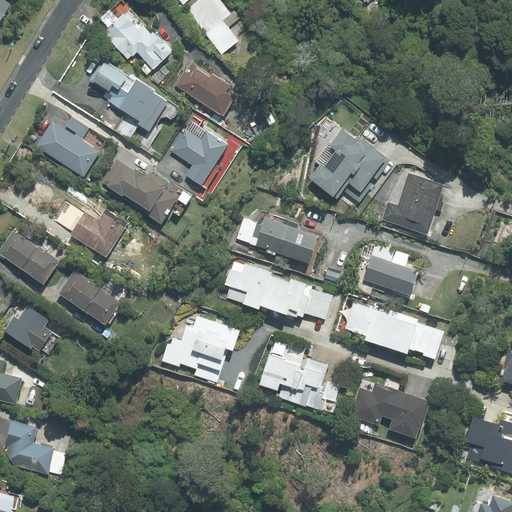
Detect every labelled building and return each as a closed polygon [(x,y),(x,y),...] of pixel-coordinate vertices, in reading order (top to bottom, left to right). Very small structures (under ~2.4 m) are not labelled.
[(0,0),(0,28),(2,29),(17,3),(10,0),(0,0)] [(234,11),(225,0),(196,0),(188,8),(225,53),(242,39),(231,26),(244,16),(238,8),(234,11)] [(154,31),(130,2),(122,9),(118,4),(105,14),(113,24),(106,30),(130,59),(140,50),(149,61),(142,66),(149,75),(176,51),(157,28),(154,31)] [(152,130),(172,98),(140,77),(139,79),(109,59),(105,64),(102,62),(90,79),(115,95),(111,100),(141,119),(140,122),(152,130)] [(190,71),(185,69),(176,85),(228,114),(239,94),(231,90),(234,84),(195,62),(190,71)] [(91,127),(59,107),(35,145),(87,177),(104,150),(84,138),(91,127)] [(389,151),(346,121),(310,172),(353,201),(389,151)] [(195,163),(189,173),(206,184),(231,142),(211,130),(206,138),(188,127),(173,150),(195,163)] [(117,160),(105,182),(128,195),(129,193),(156,209),(172,181),(153,170),(151,174),(143,175),(117,160)] [(400,204),(390,201),(385,219),(432,233),(447,181),(410,170),(400,204)] [(100,219),(87,211),(74,232),(110,255),(131,221),(108,207),(100,219)] [(282,252),(292,219),(286,217),(284,222),(271,218),(270,222),(265,221),(264,224),(258,222),(252,243),(282,252)] [(294,219),(284,252),(314,261),(322,233),(301,227),(302,222),(294,219)] [(64,259),(13,228),(0,249),(0,252),(49,283),(64,259)] [(392,252),(373,246),(363,278),(413,293),(421,267),(390,258),(392,252)] [(274,271),(233,260),(227,283),(232,284),(229,297),(265,307),(266,301),(274,271)] [(74,269),(61,291),(111,322),(124,300),(74,269)] [(274,271),(266,301),(328,318),(335,292),(310,285),(311,281),(274,271)] [(354,300),(346,326),(370,333),(368,338),(413,352),(414,347),(439,354),(447,328),(422,320),(423,317),(389,307),(388,311),(354,300)] [(20,317),(16,314),(9,324),(14,327),(11,331),(34,346),(35,343),(44,348),(56,329),(48,324),(52,318),(29,303),(20,317)] [(177,337),(174,336),(172,343),(169,342),(164,360),(183,365),(184,363),(197,367),(195,374),(222,382),(233,345),(239,347),(245,328),(198,314),(196,323),(182,319),(177,337)] [(511,347),(501,376),(511,379),(511,347)] [(301,366),(302,362),(290,358),(291,355),(274,350),(264,381),(284,387),(285,382),(295,385),(301,366)] [(7,358),(0,356),(0,396),(20,402),(26,375),(5,370),(7,358)] [(323,386),(325,379),(330,364),(308,357),(305,367),(301,366),(295,385),(291,399),(310,405),(316,384),(323,386)] [(382,423),(385,414),(395,417),(392,427),(422,436),(434,398),(376,379),(373,389),(363,386),(354,414),(382,423)] [(329,399),(338,401),(343,384),(329,380),(326,390),(328,390),(327,396),(330,397),(329,399)] [(318,387),(313,406),(326,410),(329,399),(330,397),(327,396),(328,390),(326,390),(318,387)] [(501,421),(480,414),(465,456),(511,472),(511,419),(503,416),(501,421)] [(3,463),(51,474),(52,470),(62,473),(67,452),(57,450),(58,445),(37,440),(41,424),(13,418),(3,463)] [(22,510),(25,494),(0,489),(0,511),(13,511),(14,508),(22,510)] [(485,499),(480,511),(511,511),(511,496),(497,491),(494,502),(485,499)]
